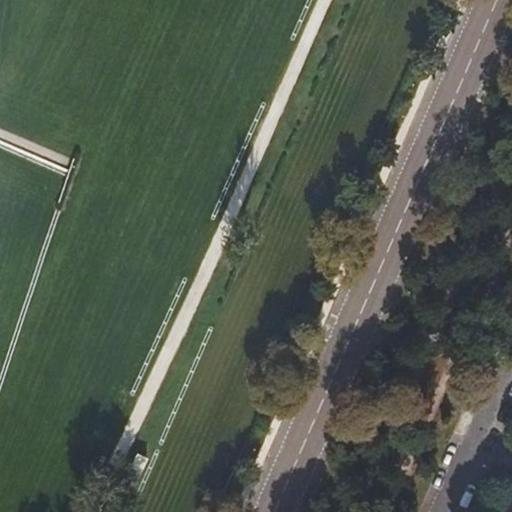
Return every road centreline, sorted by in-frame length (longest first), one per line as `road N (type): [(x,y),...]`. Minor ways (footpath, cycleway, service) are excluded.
road 1 (track): [(322,0),(92,511)]
road 2 (unclassified): [(273,511),(496,0)]
road 3 (residential): [(445,511),(511,363)]
